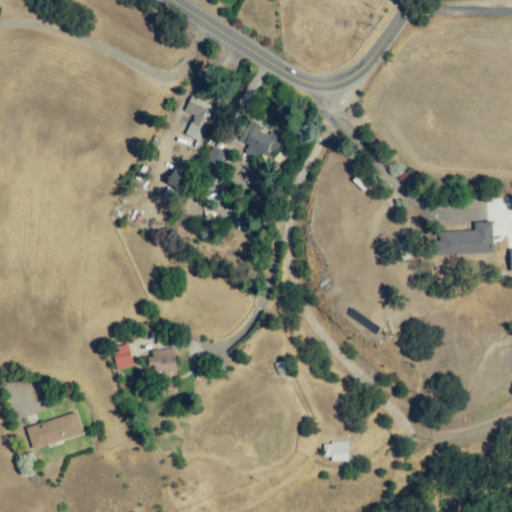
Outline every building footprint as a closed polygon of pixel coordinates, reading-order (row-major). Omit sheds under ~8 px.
[(184,135),(199,142),(207,124),(217,128),(226,108),(215,103),(214,107),(190,96),(183,111),(193,115),(184,135)] [(269,159),(280,136),(270,131),(268,135),(250,126),(242,142),(247,145),(243,153),(251,157),(254,152),(269,159)] [(214,174),(224,153),(212,147),(202,169),(214,174)] [(166,183),(181,191),(191,173),(175,165),(166,183)] [(438,232),(439,255),(492,253),(491,222),(473,223),(473,231),(438,232)] [(133,366),(127,344),(110,348),(116,370),(133,366)] [(148,350),(149,375),(175,374),(174,348),(148,350)] [(81,434),(75,412),(24,427),(31,449),(81,434)] [(347,461),(347,442),(322,442),(322,457),(330,457),(330,462),(347,461)]
